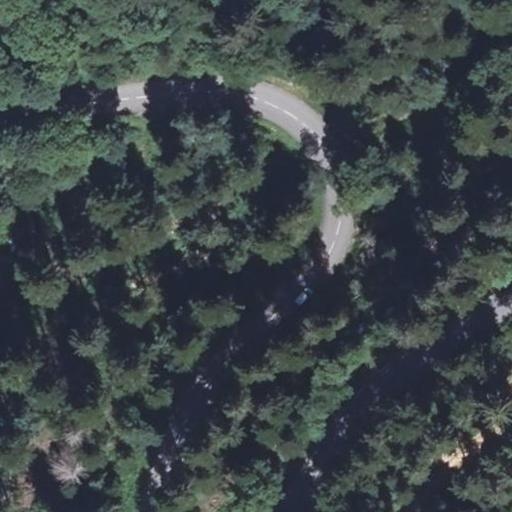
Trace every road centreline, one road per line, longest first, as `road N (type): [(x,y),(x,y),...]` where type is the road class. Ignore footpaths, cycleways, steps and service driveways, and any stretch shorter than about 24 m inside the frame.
road 1 (tertiary): [(159,511),(187,425),(322,233),(341,191),(340,155),(323,127),(252,95),(0,113)]
road 2 (secondary): [(511,314),(401,395),(306,511)]
